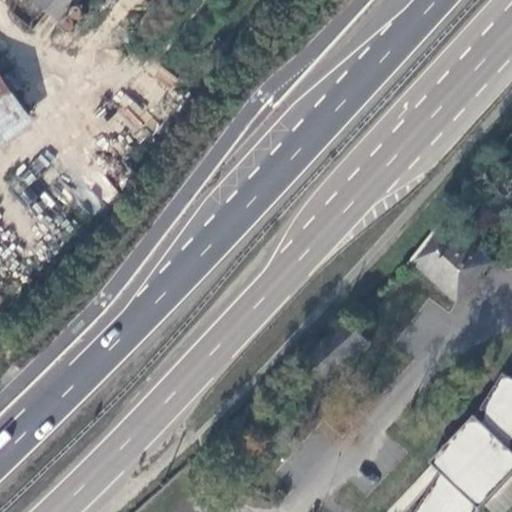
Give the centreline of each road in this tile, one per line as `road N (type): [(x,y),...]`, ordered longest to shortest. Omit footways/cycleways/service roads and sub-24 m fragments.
road 1 (primary): [(54,511),(511,34)]
road 2 (primary): [(436,0),(244,210),(0,457)]
